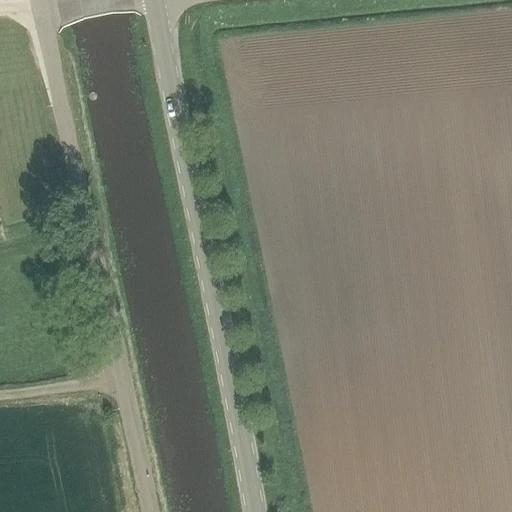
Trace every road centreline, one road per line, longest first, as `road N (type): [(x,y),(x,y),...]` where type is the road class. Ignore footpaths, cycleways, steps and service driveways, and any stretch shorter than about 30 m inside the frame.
road 1 (tertiary): [(240,511),(149,0)]
road 2 (unclassified): [(148,511),(45,9)]
